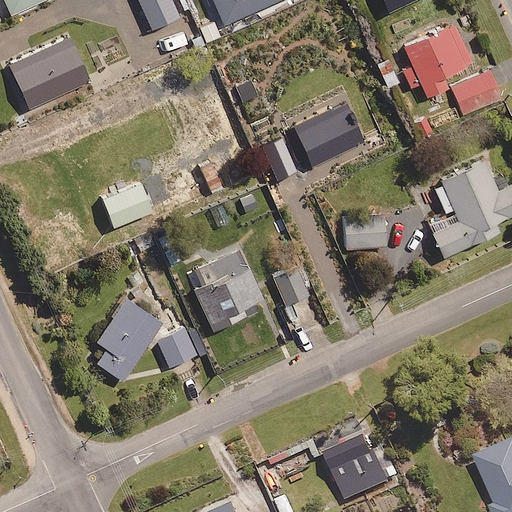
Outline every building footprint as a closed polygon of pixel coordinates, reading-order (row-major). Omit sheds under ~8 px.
[(38,0),(0,0),(7,14),(38,0)] [(176,16),(168,0),(135,0),(148,29),(176,16)] [(209,0),(220,24),(274,0),(209,0)] [(469,63),(452,24),(400,46),(408,65),(399,69),(407,88),(417,84),(422,97),(443,88),(438,76),(469,63)] [(85,81),(66,37),(5,65),(25,108),(85,81)] [(387,58),(373,64),(384,88),(397,83),(387,58)] [(498,97),(486,70),(448,87),(460,114),(498,97)] [(422,116),(409,121),(415,138),(428,133),(422,116)] [(440,186),(431,190),(443,216),(425,225),(439,256),(494,231),(490,222),(511,212),(511,183),(511,182),(494,190),(480,160),(437,180),(440,186)] [(252,192),(238,198),(244,214),(258,208),(252,192)] [(261,307),(236,250),(191,270),(198,286),(190,289),(208,331),(261,307)] [(306,294),(295,267),(270,277),(281,304),(306,294)] [(159,323),(123,298),(92,340),(103,348),(93,362),(118,380),(159,323)] [(166,367),(194,354),(196,357),(204,354),(193,329),(185,332),(182,327),(154,340),(166,367)] [(345,498),(390,478),(398,474),(387,450),(379,453),(366,427),(322,447),(345,498)] [(511,511),(511,437),(473,454),(494,503),(488,506),(490,511),(511,511)] [(234,511),(230,503),(210,511),(234,511)]
